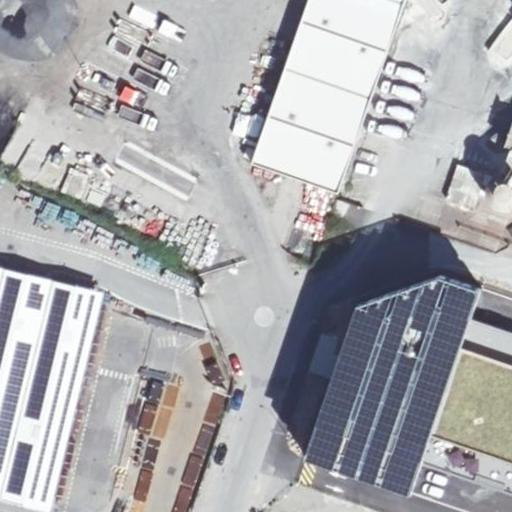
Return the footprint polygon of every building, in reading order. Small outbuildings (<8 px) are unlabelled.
[(308,0),(252,159),(337,189),(387,49),(404,0),(308,0)] [(462,165),(451,199),(478,209),(489,174),(462,165)] [(511,173),(508,173),(504,174),(500,176),(496,178),(493,182),(491,187),(490,191),(491,194),(492,200),(494,202),(498,207),(501,209),(506,211),(510,211),(511,210),(511,173)] [(446,276),(358,302),(306,458),(413,494),(424,462),(511,491),(511,334),(471,321),(482,288),(446,276)] [(95,303),(0,280),(0,485),(49,497),(95,303)]
